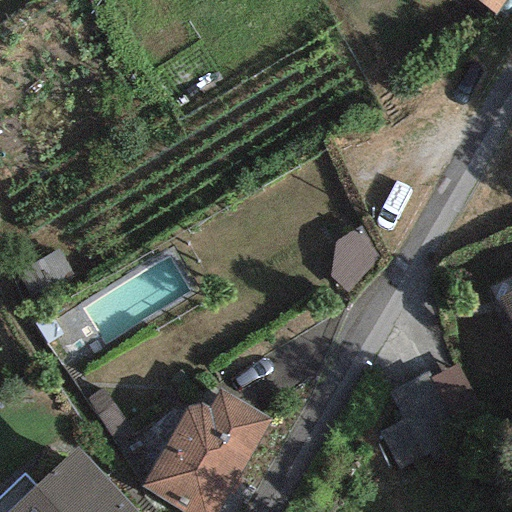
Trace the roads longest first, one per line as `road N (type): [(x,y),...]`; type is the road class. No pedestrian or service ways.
road 1 (residential): [(511,83),(266,511)]
road 2 (residential): [(0,267),(114,464),(167,511)]
